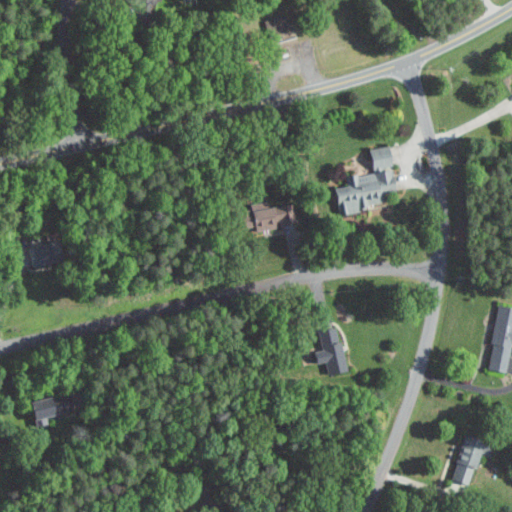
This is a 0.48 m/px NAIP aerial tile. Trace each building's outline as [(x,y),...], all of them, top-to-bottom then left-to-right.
[(260,19),(264,41),(291,36),(287,14),(260,19)] [(333,215),(380,204),(377,195),(394,191),(385,153),(364,158),(368,171),(341,177),(343,184),(327,188),(333,215)] [(293,222),(289,201),(236,210),(240,231),(293,222)] [(23,247),(27,263),(46,259),(43,242),(23,247)] [(483,369),(502,372),(507,342),(511,342),(511,307),(493,305),(483,369)] [(345,369),(334,325),(315,330),(319,346),(309,348),(314,364),(324,361),(328,374),(345,369)] [(54,413),(64,410),(60,396),(50,398),(54,413)] [(53,415),(49,397),(28,401),(32,419),(53,415)] [(465,485),(475,452),(482,454),(486,442),(459,434),(445,479),(465,485)]
